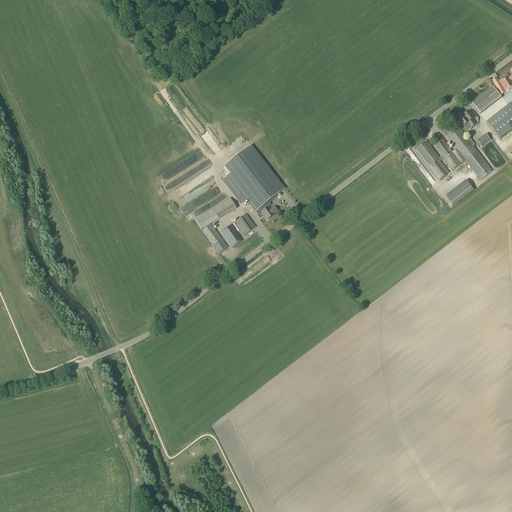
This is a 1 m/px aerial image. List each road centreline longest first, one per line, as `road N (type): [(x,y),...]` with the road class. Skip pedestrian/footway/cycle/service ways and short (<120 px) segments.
road 1 (unclassified): [(0,391),(144,336),(511,57)]
road 2 (track): [(80,269),(0,80)]
